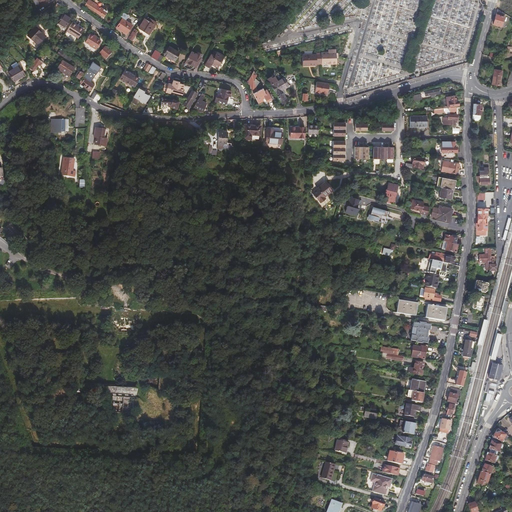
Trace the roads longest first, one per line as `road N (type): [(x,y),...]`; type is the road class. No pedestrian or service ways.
road 1 (residential): [(398,511),(453,325),(467,232),(471,78)]
road 2 (residential): [(0,105),(43,82),(122,118),(245,114)]
road 3 (residential): [(245,114),(240,84),(166,70),(64,0)]
road 4 (residential): [(497,94),(501,237)]
road 5 (tertiary): [(458,511),(485,429),(508,398)]
